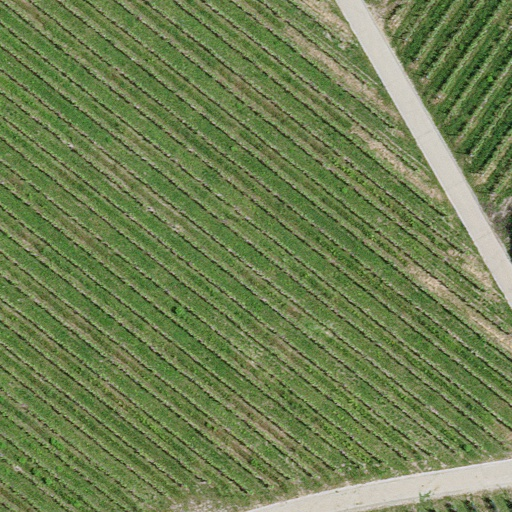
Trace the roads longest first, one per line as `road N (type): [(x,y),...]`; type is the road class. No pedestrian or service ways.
road 1 (track): [(349,0),(511,285)]
road 2 (track): [(285,511),(511,471)]
